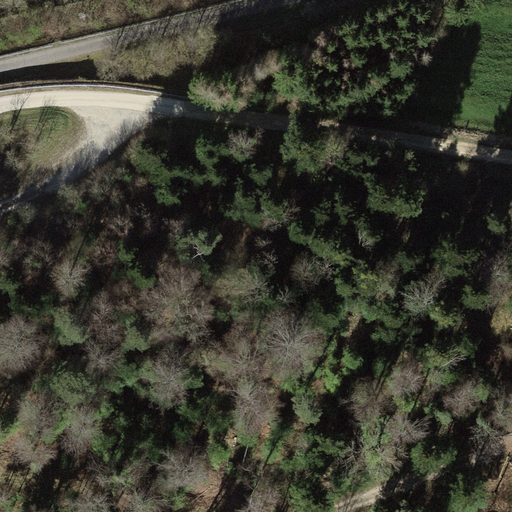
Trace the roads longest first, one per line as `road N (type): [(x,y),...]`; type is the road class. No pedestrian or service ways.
road 1 (track): [(511,155),(114,105)]
road 2 (track): [(276,0),(0,68)]
road 3 (track): [(511,452),(353,511)]
road 4 (track): [(114,105),(50,185),(0,212)]
